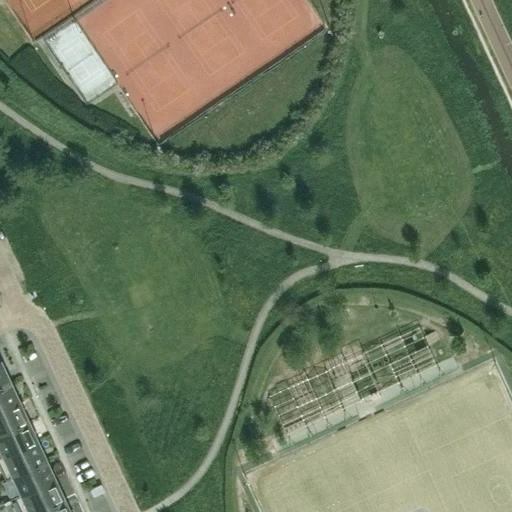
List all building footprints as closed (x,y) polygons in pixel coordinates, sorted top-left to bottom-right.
[(0,385),(10,381),(0,361),(0,360),(0,385)] [(0,409),(19,401),(10,381),(0,385),(0,409)] [(0,433),(28,420),(19,401),(0,409),(0,433)] [(3,456),(37,440),(28,420),(0,433),(0,450),(2,455),(3,456)] [(46,459),(37,440),(3,456),(2,455),(0,455),(0,467),(5,479),(12,476),(12,475),(46,459)] [(55,479),(46,459),(12,475),(12,476),(20,494),(21,495),(55,479)] [(35,511),(64,499),(55,479),(21,495),(20,494),(14,497),(20,511),(35,511)] [(70,511),(64,499),(35,511),(70,511)]
